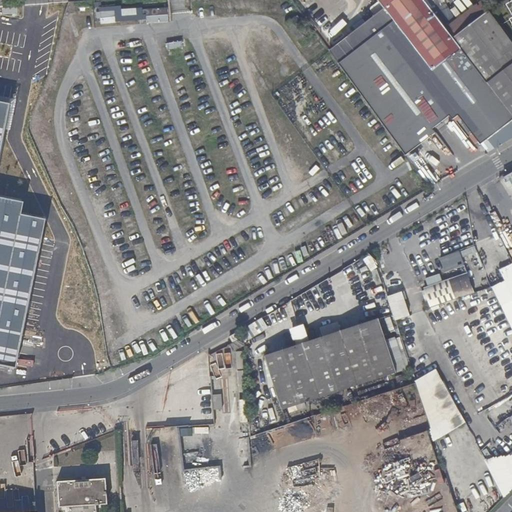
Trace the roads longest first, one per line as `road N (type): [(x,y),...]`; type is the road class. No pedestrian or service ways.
road 1 (residential): [(33,401),(121,386),(511,152)]
road 2 (unknown): [(358,511),(346,475),(319,450),(297,450),(210,511)]
road 3 (unknown): [(121,386),(143,511)]
